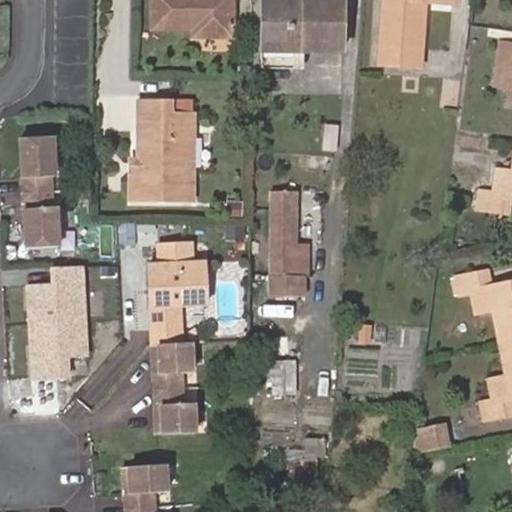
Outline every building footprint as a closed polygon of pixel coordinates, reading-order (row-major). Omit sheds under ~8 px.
[(150,0),(151,35),(192,34),(193,43),(230,43),(229,0),(150,0)] [(341,0),(301,0),(301,4),(262,3),(261,49),(300,50),(340,51),(341,0)] [(383,0),(380,64),(419,67),(424,2),(453,5),(453,0),(383,0)] [(511,88),(511,43),(502,42),(496,86),(511,88)] [(300,67),(300,50),(261,49),(260,65),(300,67)] [(129,205),(189,206),(190,117),(168,116),(168,103),(139,103),(138,165),(138,175),(129,175),(129,205)] [(337,126),(325,125),(323,150),(335,151),(337,126)] [(53,138),(21,139),(22,160),(28,160),(29,177),(23,178),(24,211),(30,211),(31,228),(25,228),(26,249),(58,248),(56,208),(51,208),(50,178),(55,178),(53,138)] [(511,156),(510,170),(507,193),(481,190),(477,209),(509,213),(511,198),(511,197),(511,156)] [(130,164),(129,175),(138,175),(138,165),(130,164)] [(507,193),(510,170),(496,169),(493,191),(507,193)] [(295,193),(269,192),(267,296),(302,296),(302,276),(306,276),(306,244),(294,244),(295,193)] [(235,212),(235,227),(250,227),(250,212),(235,212)] [(121,227),(121,245),(136,245),(136,228),(121,227)] [(162,267),(151,268),(154,347),(177,346),(183,346),(182,308),(208,307),(207,265),(194,266),(193,246),(161,247),(162,267)] [(83,265),(49,267),(50,284),(24,286),(29,380),(69,378),(68,358),(88,357),(83,265)] [(491,310),(497,343),(511,339),(511,281),(491,285),(488,270),(455,276),(459,295),(470,293),(474,313),(491,310)] [(370,342),(371,324),(352,323),(351,341),(370,342)] [(511,339),(497,343),(503,375),(487,378),(491,398),(480,400),(484,421),(511,415),(511,339)] [(177,346),(154,347),(154,366),(160,366),(161,375),(155,375),(156,409),(162,408),(162,417),(156,418),(157,437),(196,435),(194,406),(183,406),(182,376),(193,375),(192,346),(183,346),(177,346)] [(293,360),(272,360),(272,393),(293,393),(293,360)] [(416,431),(413,454),(449,447),(444,426),(416,431)] [(153,511),(153,496),(166,496),(165,469),(123,471),(124,488),(130,487),(130,496),(124,497),(125,511),(153,511)]
